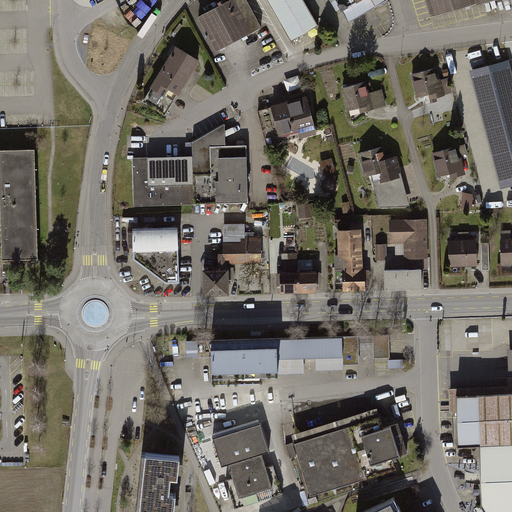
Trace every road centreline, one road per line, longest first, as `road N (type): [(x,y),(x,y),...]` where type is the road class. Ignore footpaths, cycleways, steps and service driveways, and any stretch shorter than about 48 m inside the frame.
road 1 (tertiary): [(430,303),(122,317)]
road 2 (residential): [(430,303),(431,216),(387,46)]
road 3 (unclassified): [(387,46),(292,67),(163,135)]
road 4 (unknown): [(429,378),(277,398),(273,419),(287,477)]
road 5 (residential): [(430,303),(429,419),(456,511)]
road 6 (unclassified): [(94,286),(94,184),(114,98)]
road 7 (tertiary): [(89,340),(70,511)]
road 8 (unclassified): [(511,32),(387,46)]
